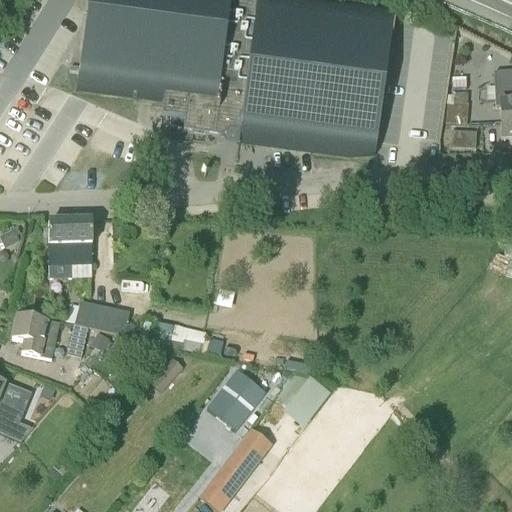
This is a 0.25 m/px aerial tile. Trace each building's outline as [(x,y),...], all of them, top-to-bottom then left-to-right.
[(89,0),(83,55),(68,53),(65,73),(80,75),(78,91),(163,102),(161,116),(184,119),(182,133),(220,138),(229,131),(239,132),(238,142),(350,158),(374,156),(388,46),(404,48),(407,28),(391,26),(393,16),(370,8),(314,0),(89,0)] [(496,109),(501,109),(503,142),(511,141),(511,73),(493,74),(496,109)] [(465,126),(467,95),(447,93),(444,124),(465,126)] [(476,151),(476,135),(450,134),(449,150),(476,151)] [(93,268),(91,224),(47,226),(49,270),(93,268)] [(0,242),(5,251),(19,243),(16,237),(21,236),(17,229),(0,238),(0,242)] [(130,315),(81,303),(80,308),(71,306),(66,325),(75,327),(67,358),(80,361),(87,330),(124,339),(130,315)] [(51,362),(59,327),(16,316),(11,339),(23,342),(20,356),(51,362)] [(110,343),(96,337),(90,351),(103,357),(110,343)] [(198,355),(200,345),(172,338),(169,348),(198,355)] [(160,397),(182,371),(172,362),(150,388),(160,397)] [(206,412),(235,435),(264,398),(235,375),(206,412)] [(281,401),(288,406),(304,383),(297,378),(281,401)] [(285,418),(306,435),(333,400),(312,384),(285,418)] [(0,386),(0,423),(16,431),(24,409),(2,399),(5,389),(0,386)] [(222,511),(271,449),(250,433),(201,498),(218,511),(222,511)] [(57,466),(49,475),(58,483),(66,474),(57,466)]
